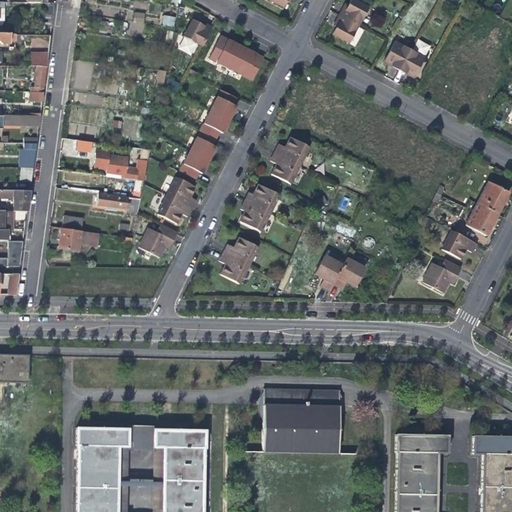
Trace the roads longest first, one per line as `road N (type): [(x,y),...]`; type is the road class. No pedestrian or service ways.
road 1 (residential): [(155,326),(291,43)]
road 2 (secondary): [(155,326),(405,331),(451,343)]
road 3 (residential): [(291,43),(511,162)]
road 4 (residential): [(25,324),(52,137)]
road 5 (residential): [(52,137),(73,0)]
road 6 (residential): [(451,343),(511,226)]
road 7 (secondary): [(25,324),(155,326)]
